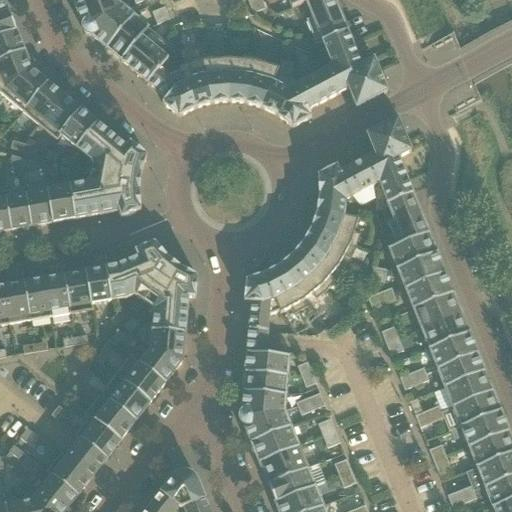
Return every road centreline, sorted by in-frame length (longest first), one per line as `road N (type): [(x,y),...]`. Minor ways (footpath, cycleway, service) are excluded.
road 1 (residential): [(511,394),(439,212),(443,151),(421,94)]
road 2 (residential): [(193,164),(58,51),(37,0)]
road 3 (residential): [(195,412),(208,383),(224,245)]
road 4 (residential): [(421,94),(273,175)]
road 5 (residential): [(109,511),(195,412)]
road 6 (residential): [(421,94),(387,14),(355,0)]
